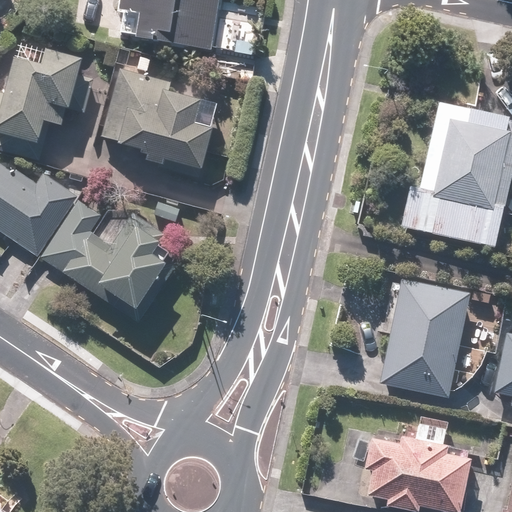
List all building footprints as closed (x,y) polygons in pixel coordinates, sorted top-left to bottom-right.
[(217,0),(118,0),(117,15),(141,18),(138,43),(211,53),(217,0)] [(0,154),(31,163),(41,125),(59,130),(63,114),(66,115),(77,63),(15,50),(4,98),(0,97),(0,154)] [(102,140),(125,146),(122,155),(199,175),(210,133),(190,128),(196,104),(165,96),(167,86),(119,73),(102,140)] [(435,105),(417,192),(406,189),(398,228),(491,247),(511,144),(511,135),(502,134),(504,120),(435,105)] [(10,177),(0,170),(0,230),(36,255),(74,198),(44,178),(37,188),(14,172),(10,177)] [(128,316),(161,266),(144,255),(158,233),(130,214),(106,249),(84,234),(97,214),(78,201),(41,258),(128,316)] [(465,291),(397,280),(380,383),(448,394),(465,291)] [(511,408),(511,336),(503,335),(490,392),(501,395),(499,406),(511,408)] [(460,511),(467,448),(437,444),(439,428),(416,425),(414,442),(400,440),(399,448),(368,445),(362,499),(390,502),(390,508),(416,511),(427,511),(460,511)] [(511,511),(511,473),(503,511),(511,511)] [(0,511),(12,511),(17,505),(0,493),(0,511)]
